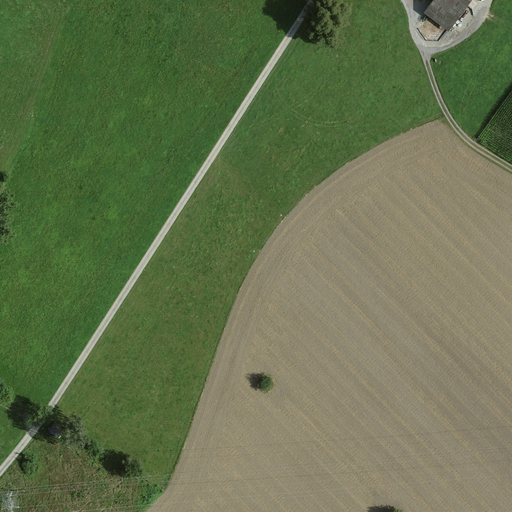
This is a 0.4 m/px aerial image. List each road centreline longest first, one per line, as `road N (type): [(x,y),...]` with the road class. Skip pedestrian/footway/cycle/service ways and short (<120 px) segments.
road 1 (unclassified): [(314,0),(68,380),(0,470)]
road 2 (track): [(425,49),(452,117),(473,144),(511,167)]
